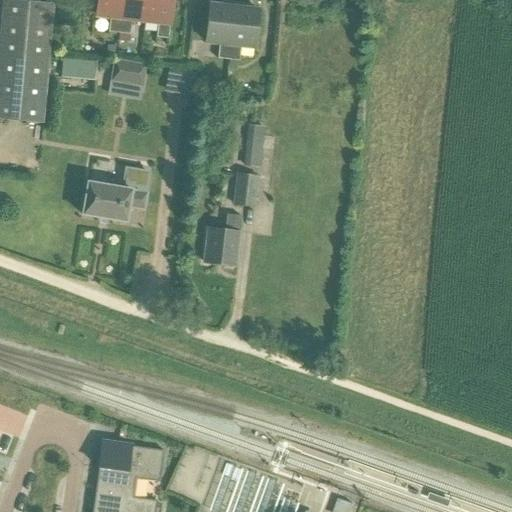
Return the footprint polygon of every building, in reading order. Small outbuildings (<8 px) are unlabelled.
[(0,119),(44,124),(55,4),(12,0),(2,0),(0,26),(0,119)] [(120,33),(123,0),(98,0),(97,15),(110,16),(109,32),(120,33)] [(146,20),(147,0),(123,0),(120,33),(131,34),(133,19),(146,20)] [(147,0),(146,20),(159,22),(157,37),(169,38),(173,0),(147,0)] [(236,2),(221,1),(221,6),(210,4),(206,41),(220,43),(218,58),(229,59),(236,2)] [(236,2),(229,59),(240,61),(242,45),(256,47),(260,10),(249,9),(250,4),(236,2)] [(114,60),(110,81),(142,87),(143,87),(147,65),(114,60)] [(260,168),(264,127),(247,126),(243,166),(260,168)] [(145,195),(148,174),(125,170),(122,189),(87,183),(82,216),(126,223),(128,207),(144,209),(146,195),(145,195)] [(253,206),(256,178),(237,176),(234,204),(253,206)] [(235,266),(240,217),(226,216),(225,231),(207,230),(203,263),(235,266)] [(159,483),(163,451),(101,443),(94,493),(100,494),(132,498),(135,480),(159,483)] [(92,508),(91,511),(154,511),(156,502),(132,498),(100,494),(98,509),(92,508)] [(349,511),(352,504),(338,499),(335,507),(348,511),(349,511)]
